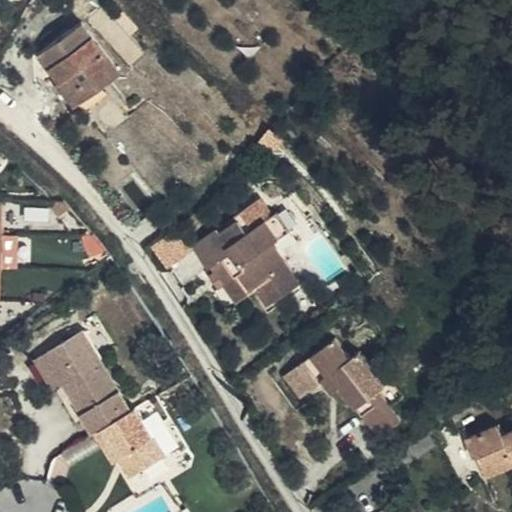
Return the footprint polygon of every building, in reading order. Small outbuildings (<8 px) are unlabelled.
[(122,10),(114,17),(139,43),(147,36),(122,10)] [(73,106),(85,96),(120,71),(82,20),(40,53),(60,80),(57,84),(73,106)] [(217,266),(216,267),(225,280),(237,298),(256,285),(270,303),(301,281),(272,240),(289,227),(275,208),(247,229),(237,217),(220,229),(217,225),(193,242),(207,262),(212,259),(217,266)] [(225,280),(216,267),(209,272),(218,285),(225,280)] [(335,334),(295,365),(310,387),(323,376),(334,390),(344,383),(351,393),(380,433),(402,416),(380,385),(385,381),(360,349),(351,356),(335,334)] [(60,406),(92,450),(101,443),(123,474),(137,493),(169,469),(132,419),(125,425),(72,354),(39,378),(60,406)] [(310,387),(295,365),(285,373),(301,395),(310,387)] [(39,378),(30,385),(50,413),(60,406),(39,378)] [(342,400),(351,393),(344,383),(334,390),(342,400)] [(168,450),(178,444),(157,407),(147,413),(168,450)] [(488,472),(511,462),(511,429),(503,433),(497,422),(467,436),(476,456),(479,456),(488,472)] [(101,443),(92,450),(114,480),(123,474),(101,443)]
